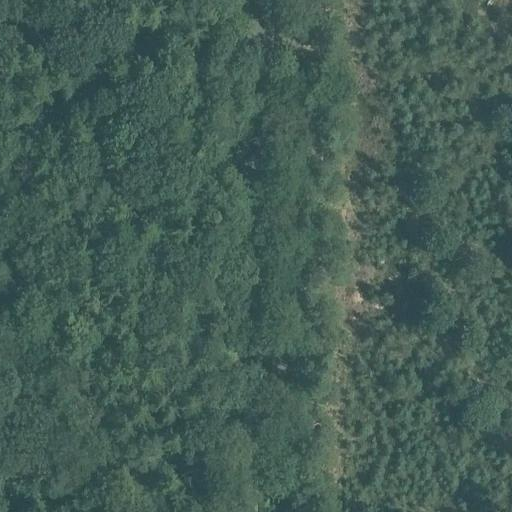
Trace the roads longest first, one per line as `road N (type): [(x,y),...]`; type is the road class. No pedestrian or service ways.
road 1 (unclassified): [(250,511),(264,0)]
road 2 (track): [(142,511),(0,221)]
